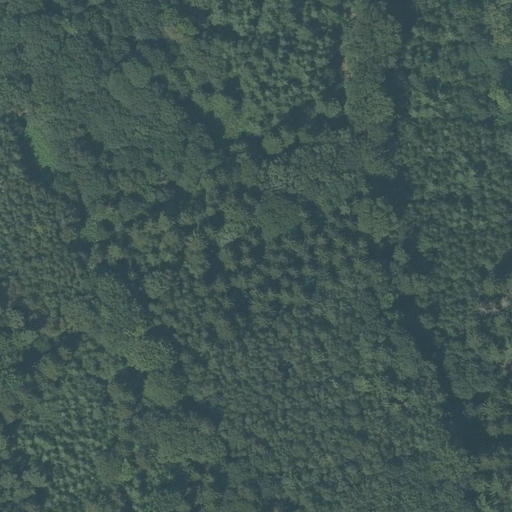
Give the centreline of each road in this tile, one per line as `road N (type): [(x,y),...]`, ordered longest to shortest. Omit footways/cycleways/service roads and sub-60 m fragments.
road 1 (track): [(457,511),(375,295),(357,192)]
road 2 (unknown): [(245,511),(217,483),(188,431),(65,341),(31,324),(0,329)]
road 3 (track): [(357,192),(371,0)]
road 4 (track): [(0,121),(88,99),(144,68)]
